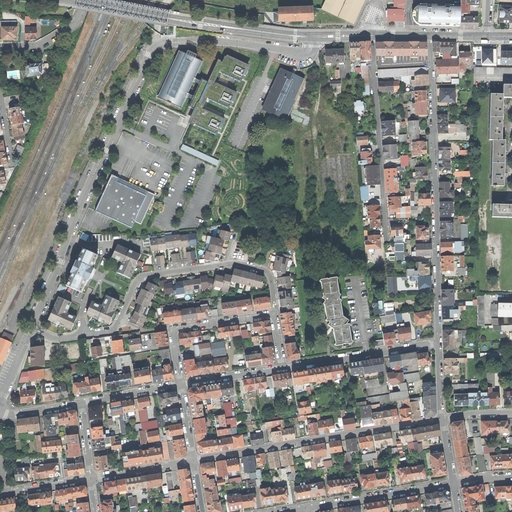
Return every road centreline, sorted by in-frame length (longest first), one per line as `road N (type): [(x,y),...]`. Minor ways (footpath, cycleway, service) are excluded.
road 1 (unclassified): [(319,35),(307,54),(207,41),(156,45),(31,328)]
road 2 (residential): [(429,35),(438,342)]
road 3 (residential): [(441,419),(193,461)]
road 4 (tertiary): [(319,35),(71,0)]
road 5 (residential): [(31,328),(59,338),(110,331),(139,277),(226,263)]
road 6 (residential): [(371,35),(386,243)]
road 7 (residential): [(281,367),(438,342)]
road 8 (residential): [(305,507),(454,483)]
